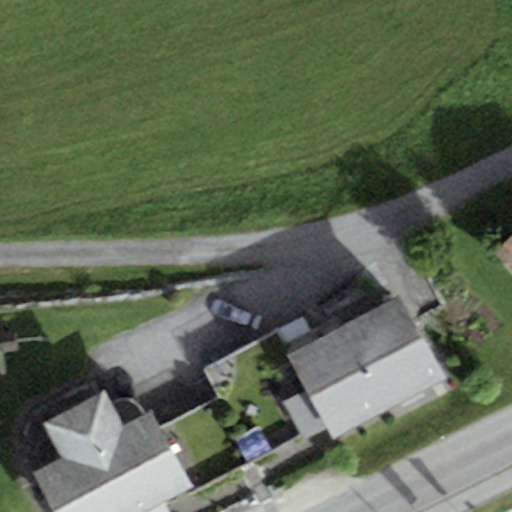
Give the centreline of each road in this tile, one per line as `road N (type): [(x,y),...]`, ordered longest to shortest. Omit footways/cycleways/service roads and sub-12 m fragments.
road 1 (track): [(0,255),(291,248),(382,225),(511,162)]
road 2 (tertiary): [(386,511),(511,449)]
